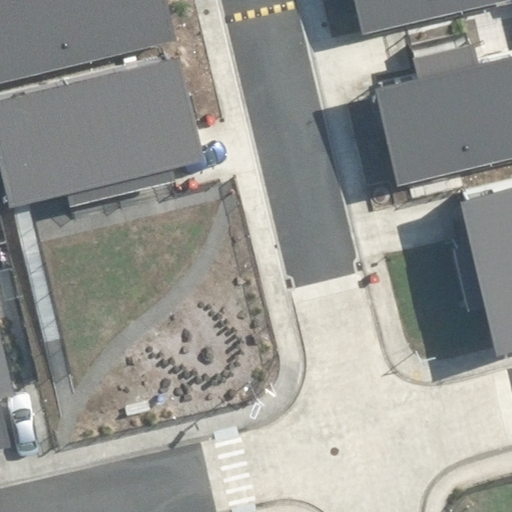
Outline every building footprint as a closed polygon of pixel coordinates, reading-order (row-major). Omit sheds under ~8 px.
[(180,0),(0,0),(0,61),(185,21),(180,0)] [(368,0),(371,11),(422,0),(368,0)] [(480,18),(420,31),(425,53),(384,62),(406,164),(511,140),(511,33),(485,40),(480,18)] [(167,164),(164,149),(211,139),(188,36),(0,76),(0,100),(18,180),(81,167),(84,182),(167,164)] [(511,166),(470,175),(503,327),(511,324),(511,166)] [(0,331),(0,424),(20,421),(0,331)]
